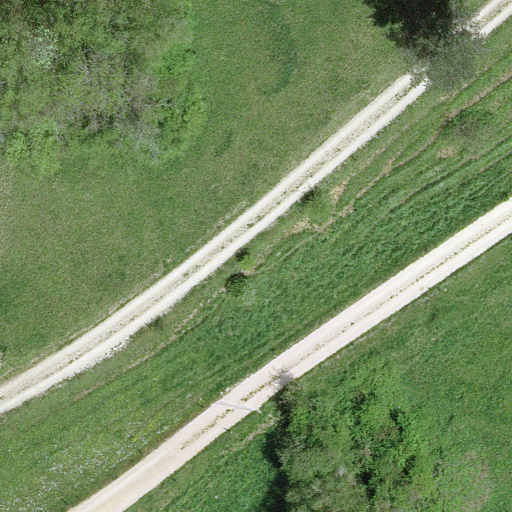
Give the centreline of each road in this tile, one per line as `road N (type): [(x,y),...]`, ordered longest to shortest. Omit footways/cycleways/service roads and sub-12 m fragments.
road 1 (track): [(503,0),(145,310),(0,395)]
road 2 (track): [(511,216),(318,345),(98,511)]
